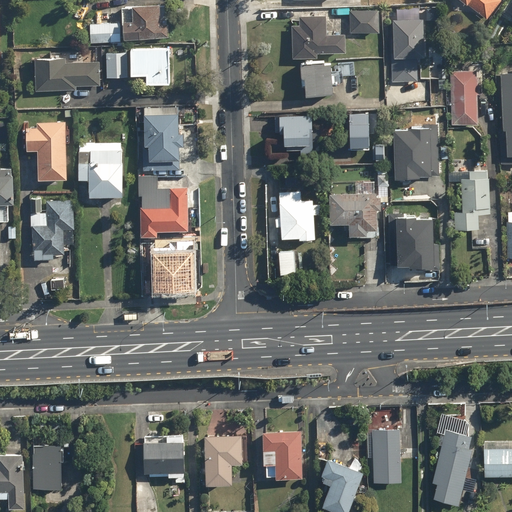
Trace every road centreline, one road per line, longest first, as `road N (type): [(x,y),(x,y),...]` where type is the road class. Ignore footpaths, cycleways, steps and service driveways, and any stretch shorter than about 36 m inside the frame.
road 1 (residential): [(239,342),(226,0)]
road 2 (primary): [(511,325),(239,342)]
road 3 (primary): [(239,342),(0,353)]
